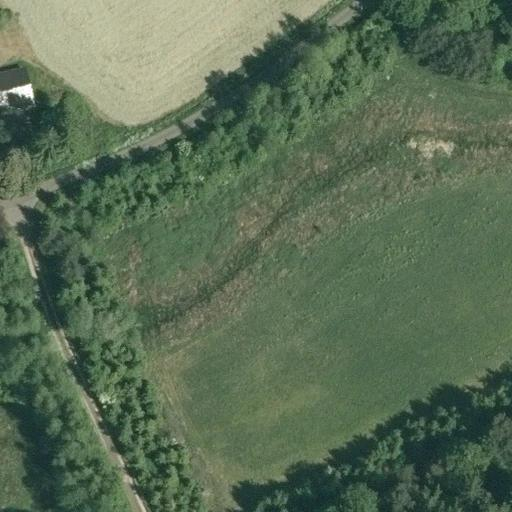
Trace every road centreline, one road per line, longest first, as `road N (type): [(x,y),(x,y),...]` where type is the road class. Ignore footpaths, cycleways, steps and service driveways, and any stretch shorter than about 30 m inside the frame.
road 1 (unclassified): [(0,208),(168,123),(292,45),(346,0)]
road 2 (track): [(11,205),(49,325),(129,511)]
